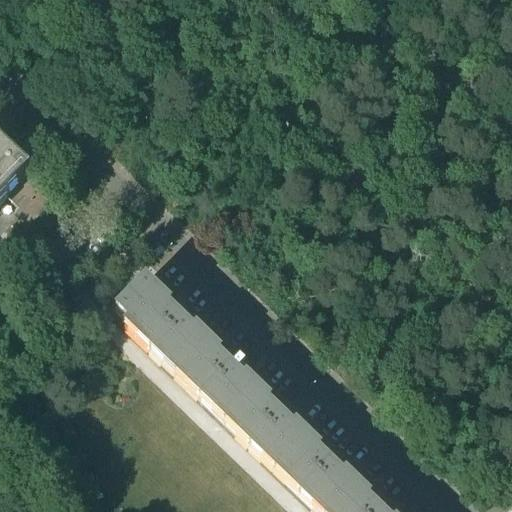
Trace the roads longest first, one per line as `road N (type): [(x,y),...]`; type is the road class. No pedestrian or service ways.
road 1 (residential): [(455,511),(0,73)]
road 2 (secondary): [(511,152),(354,0)]
road 3 (unknown): [(46,292),(119,188)]
